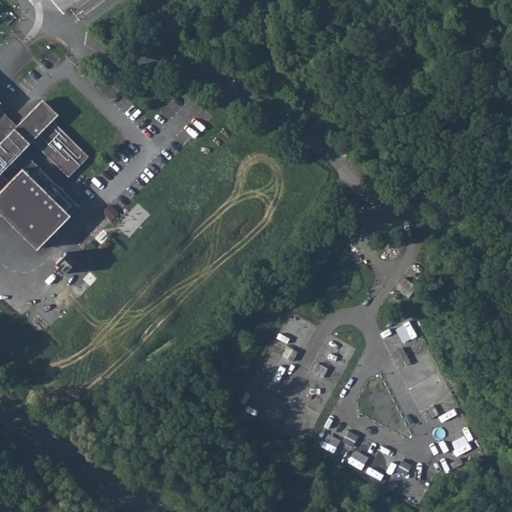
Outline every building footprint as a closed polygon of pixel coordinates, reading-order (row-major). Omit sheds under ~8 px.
[(0,180),(5,185),(0,190),(0,207),(39,246),(71,214),(69,213),(70,212),(71,213),(79,205),(32,159),(24,167),(25,167),(24,169),(22,167),(9,181),(0,173),(32,140),(69,176),(89,156),(52,120),(56,116),(40,101),(17,125),(0,108),(0,180)] [(94,221),(103,229),(120,211),(112,203),(94,221)] [(0,207),(0,211),(37,248),(39,246),(0,207)] [(404,277),(396,288),(409,297),(417,287),(404,277)] [(345,364),(353,349),(340,342),(332,357),(345,364)] [(283,356),(287,358),(293,349),(287,346),(283,356)] [(293,361),(298,352),(293,349),(287,358),(293,361)] [(398,352),(394,354),(400,366),(405,364),(403,361),(408,359),(405,351),(400,354),(398,352)] [(312,372),(317,375),(323,366),(318,363),(312,372)] [(323,366),(317,375),(323,378),(328,368),(323,366)] [(434,405),(428,408),(433,417),(439,414),(434,405)] [(284,412),(274,407),(271,412),(281,417),(284,412)] [(428,408),(423,410),(428,420),(433,417),(428,408)] [(269,417),(278,422),(281,417),(271,412),(269,417)] [(302,416),(295,430),(308,436),(315,423),(302,416)] [(355,441),(358,436),(349,431),(346,436),(355,441)] [(343,441),(352,446),(355,441),(346,436),(343,441)] [(402,460),(399,465),(409,471),(412,465),(402,460)] [(457,460),(451,463),(453,468),(460,465),(457,460)] [(409,471),(399,465),(397,470),(406,476),(409,471)]
